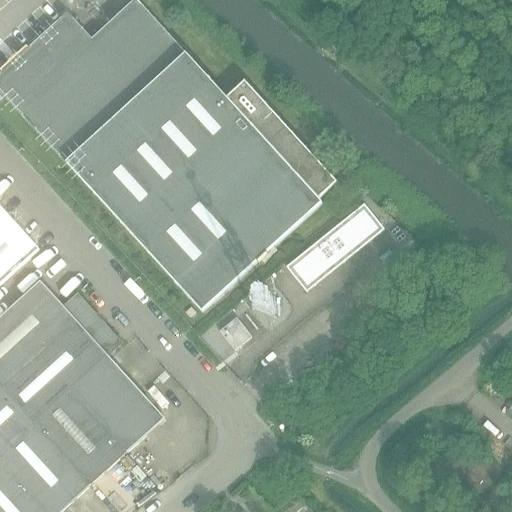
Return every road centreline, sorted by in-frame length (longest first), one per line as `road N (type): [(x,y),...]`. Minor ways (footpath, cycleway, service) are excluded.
road 1 (unclassified): [(172,511),(235,461),(242,447),(232,410),(0,158)]
road 2 (unclassified): [(392,511),(366,481),(370,454),(511,322)]
